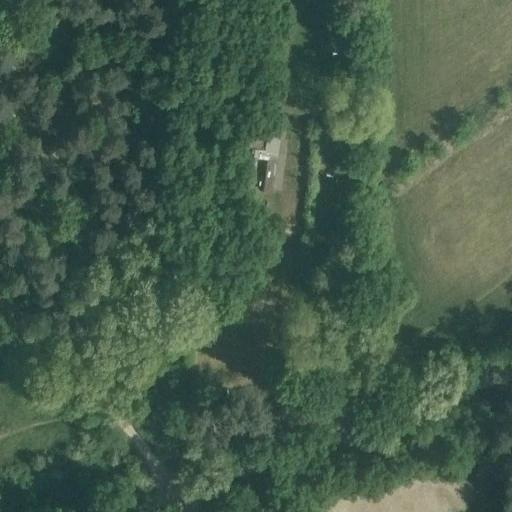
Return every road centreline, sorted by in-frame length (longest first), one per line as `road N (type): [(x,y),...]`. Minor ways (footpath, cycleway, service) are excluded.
road 1 (track): [(202,484),(511,371)]
road 2 (track): [(0,303),(42,332),(166,497)]
